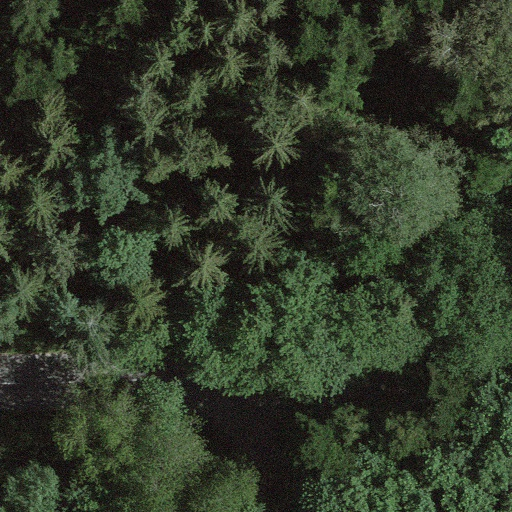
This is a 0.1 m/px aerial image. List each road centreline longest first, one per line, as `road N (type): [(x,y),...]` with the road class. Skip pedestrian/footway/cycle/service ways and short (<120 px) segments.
road 1 (tertiary): [(0,374),(243,379),(404,368),(511,345)]
road 2 (track): [(271,511),(243,379)]
